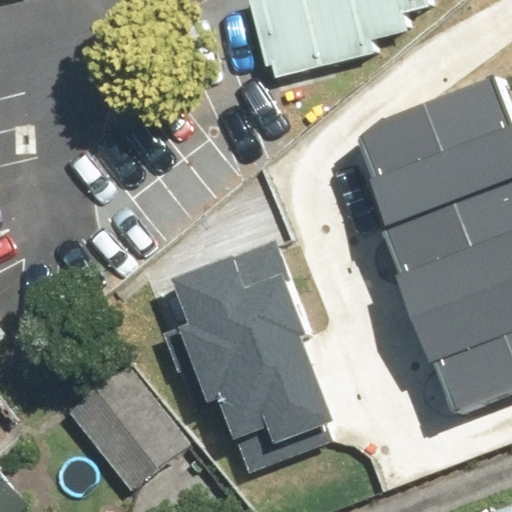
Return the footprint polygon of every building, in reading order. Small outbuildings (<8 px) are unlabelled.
[(398,0),(275,0),(295,74),(410,44),(398,0)] [(511,81),(370,130),(414,256),(511,224),(511,81)] [(511,224),(414,256),(466,410),(511,395),(511,224)] [(279,237),(164,279),(221,437),(257,424),(273,470),(354,441),(279,237)] [(0,312),(0,360),(24,339),(0,312)] [(207,449),(139,372),(92,414),(159,491),(207,449)] [(15,511),(0,493),(0,511),(15,511)]
